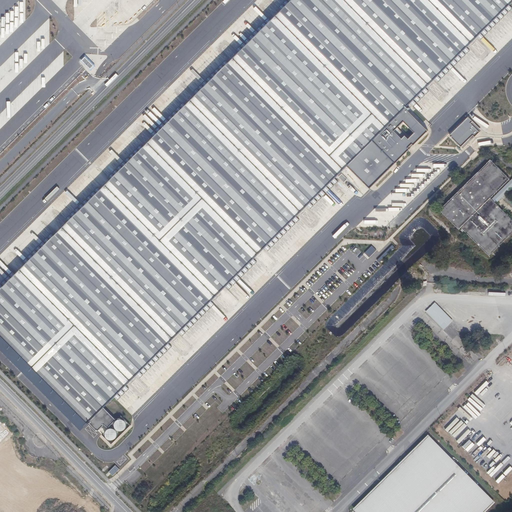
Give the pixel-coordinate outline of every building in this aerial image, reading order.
[(511,0),(292,0),(0,290),(0,333),(88,422),(511,1),(511,0)] [(469,117),(451,134),(463,147),(481,130),(469,117)] [(491,160),(440,211),(460,230),(462,227),(489,255),(511,233),(511,220),(491,199),(510,179),(491,160)] [(388,201),(397,211),(415,196),(410,190),(409,191),(405,187),(388,201)] [(376,250),(372,245),(365,253),(369,257),(376,250)] [(435,302),(426,311),(444,330),(453,321),(435,302)] [(427,434),(353,508),(356,511),(485,511),(496,502),(427,434)] [(115,465),(108,472),(112,476),(119,469),(115,465)]
